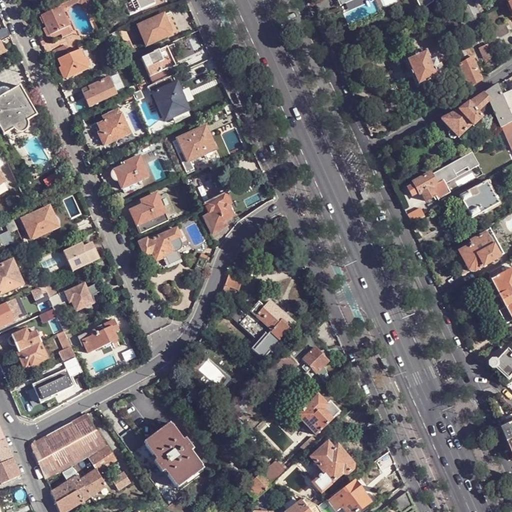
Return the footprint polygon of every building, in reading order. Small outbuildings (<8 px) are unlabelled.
[(133,0),(134,1),(126,4),(131,14),(153,5),(156,3),(154,0),(133,0)] [(154,0),(156,3),(153,5),(154,9),(168,3),(166,0),(154,0)] [(432,0),(424,0),(418,3),(421,10),(433,2),(432,0)] [(480,15),(472,0),(459,0),(468,21),(480,15)] [(46,27),(50,36),(60,31),(61,33),(63,37),(72,33),(69,27),(61,7),(41,16),(40,18),(42,24),(45,24),(46,27)] [(138,26),(146,45),(171,34),(171,33),(163,15),(138,26)] [(468,21),(472,30),(484,24),(480,15),(468,21)] [(51,38),(50,36),(46,27),(42,28),(46,36),(51,38)] [(118,31),(112,34),(115,40),(121,37),(118,31)] [(126,49),(134,46),(131,38),(122,41),(126,49)] [(466,42),(459,45),(464,56),(467,61),(472,57),(466,42)] [(492,42),(479,47),(486,62),(497,53),(492,42)] [(67,50),(64,45),(54,49),(57,55),(67,50)] [(136,45),(134,46),(126,49),(130,57),(140,53),(136,45)] [(170,45),(166,47),(175,66),(178,64),(170,45)] [(166,47),(141,59),(151,82),(152,84),(172,76),(169,69),(175,66),(166,47)] [(66,79),(88,69),(88,68),(89,67),(90,66),(82,49),(58,60),(66,79)] [(407,54),(409,59),(419,55),(417,50),(407,54)] [(417,86),(437,77),(437,76),(444,73),(440,63),(437,64),(435,59),(430,61),(426,51),(419,55),(409,59),(405,61),(417,86)] [(459,65),(469,87),(481,79),(472,57),(467,61),(459,65)] [(175,84),(172,76),(152,84),(146,87),(150,95),(152,95),(152,94),(175,84)] [(109,78),(93,85),(82,90),(83,94),(89,108),(117,95),(109,78)] [(188,111),(176,83),(175,84),(152,94),(152,95),(164,121),(172,118),(187,111),(188,111)] [(483,121),(475,113),(487,101),(500,127),(507,124),(511,120),(511,117),(502,95),(497,84),(468,104),(467,104),(458,110),(440,120),(450,130),(448,132),(449,135),(451,137),(454,138),(454,139),(457,136),(458,137),(471,125),(475,129),(483,121)] [(20,86),(10,92),(9,90),(8,89),(6,88),(4,88),(1,88),(0,88),(0,128),(4,135),(37,115),(20,86)] [(140,90),(132,93),(133,97),(134,100),(143,96),(140,90)] [(502,95),(511,117),(511,90),(502,95)] [(132,93),(123,98),(125,101),(133,97),(132,93)] [(98,125),(102,135),(100,136),(104,146),(114,141),(130,134),(121,115),(120,115),(118,111),(116,112),(116,111),(113,111),(107,114),(106,116),(103,118),(104,122),(98,125)] [(189,117),(187,111),(172,118),(174,124),(189,117)] [(28,121),(14,130),(16,132),(18,133),(20,134),(23,133),(24,133),(26,131),(28,130),(28,128),(29,125),(29,123),(28,122),(28,121)] [(130,134),(136,136),(132,127),(127,129),(130,134)] [(177,139),(187,163),(206,154),(205,151),(215,146),(209,133),(206,135),(203,127),(177,139)] [(136,136),(130,134),(114,141),(116,146),(136,136)] [(218,152),(216,149),(206,154),(187,163),(189,165),(218,152)] [(436,196),(431,187),(436,185),(438,183),(444,181),(477,163),(471,153),(431,174),(430,173),(413,183),(414,184),(408,188),(412,196),(419,192),(420,194),(422,193),(427,201),(436,196)] [(140,156),(126,163),(125,161),(112,167),(112,169),(112,170),(111,173),(112,176),(114,179),(118,180),(122,189),(123,189),(139,181),(149,177),(140,156)] [(183,171),(187,180),(194,177),(190,168),(183,171)] [(56,174),(44,181),(49,190),(61,183),(56,174)] [(141,186),(139,181),(123,189),(125,193),(141,186)] [(436,185),(431,187),(436,196),(438,199),(450,192),(444,181),(438,183),(436,185)] [(498,203),(486,181),(459,196),(471,217),(498,203)] [(203,204),(209,214),(204,217),(212,234),(227,226),(226,225),(233,222),(231,217),(233,217),(228,206),(230,204),(224,192),(203,204)] [(156,194),(141,201),(142,202),(143,205),(131,211),(141,233),(168,221),(156,194)] [(129,207),(131,211),(143,205),(142,202),(129,207)] [(230,204),(228,206),(233,217),(236,215),(230,204)] [(59,227),(49,207),(39,212),(22,220),(31,240),(59,227)] [(407,215),(411,223),(424,215),(420,208),(407,215)] [(18,229),(13,218),(7,220),(12,232),(18,229)] [(462,227),(467,238),(474,234),(468,224),(462,227)] [(484,230),(485,233),(499,257),(505,254),(489,227),(484,230)] [(177,252),(179,251),(181,249),(182,246),(181,242),(179,238),(180,238),(176,229),(148,241),(146,239),(138,242),(144,253),(150,250),(152,253),(155,261),(165,257),(177,252)] [(0,244),(2,244),(5,249),(14,245),(8,231),(0,235),(0,244)] [(459,252),(468,269),(469,269),(473,270),(476,270),(499,257),(485,233),(468,242),(471,246),(459,252)] [(100,258),(92,242),(83,246),(82,243),(63,251),(72,271),(100,258)] [(181,260),(177,252),(165,257),(169,265),(181,260)] [(157,265),(155,261),(152,253),(146,256),(151,268),(154,267),(157,266),(157,265)] [(161,272),(169,265),(165,257),(155,261),(157,265),(161,272)] [(201,258),(197,267),(204,270),(207,262),(201,258)] [(0,294),(23,284),(12,260),(0,265),(0,294)] [(169,265),(161,272),(182,262),(181,260),(169,265)] [(511,268),(507,261),(486,273),(492,283),(485,286),(492,299),(498,296),(504,308),(498,311),(505,324),(511,321),(511,322),(511,268)] [(228,273),(224,286),(229,288),(238,291),(243,279),(228,273)] [(49,298),(58,293),(53,283),(44,288),(49,298)] [(43,313),(54,309),(53,307),(49,298),(44,288),(44,285),(36,289),(43,305),(40,306),(43,313)] [(65,293),(69,303),(72,302),(76,311),(87,307),(88,311),(95,308),(93,304),(101,301),(99,294),(95,285),(87,289),(84,285),(65,293)] [(229,288),(224,286),(219,299),(218,303),(224,304),(229,288)] [(36,289),(33,290),(40,306),(43,305),(36,289)] [(10,301),(6,303),(13,321),(18,319),(24,316),(16,298),(10,301)] [(295,325),(269,301),(263,307),(251,320),(255,324),(259,320),(271,331),(270,333),(279,341),(290,329),(291,329),(295,325)] [(0,326),(13,321),(6,303),(0,305),(0,326)] [(259,320),(255,324),(251,320),(263,307),(258,303),(238,325),(253,339),(245,354),(257,365),(267,354),(269,356),(281,344),(279,341),(270,333),(271,331),(259,320)] [(59,304),(53,307),(54,309),(59,321),(60,323),(66,320),(59,304)] [(59,321),(54,309),(43,313),(39,315),(45,327),(59,321)] [(114,321),(82,335),(86,343),(84,343),(86,348),(88,353),(112,341),(111,339),(116,337),(114,333),(118,331),(114,321)] [(27,330),(11,337),(9,338),(9,341),(10,344),(13,346),(16,346),(19,352),(41,342),(37,332),(29,336),(27,330)] [(67,339),(64,332),(60,334),(67,350),(71,348),(67,339)] [(309,333),(286,354),(291,359),(301,369),(312,381),(315,384),(320,390),(327,383),(329,381),(323,367),(315,375),(301,360),(314,348),(309,333)] [(48,358),(41,342),(19,352),(18,352),(19,353),(18,353),(25,369),(32,365),(41,361),(48,358)] [(59,353),(63,363),(71,359),(76,357),(71,348),(67,350),(59,353)] [(323,367),(327,363),(314,348),(301,360),(315,375),(323,367)] [(511,353),(509,350),(497,362),(496,361),(493,361),(491,364),(491,366),(494,368),(496,368),(497,367),(509,379),(511,375),(511,353)] [(275,382),(290,369),(295,374),(301,369),(291,359),(286,354),(266,373),(275,382)] [(83,372),(76,357),(71,359),(63,363),(62,363),(65,369),(66,369),(74,387),(76,385),(72,376),(83,372)] [(40,404),(51,398),(51,397),(67,390),(74,387),(66,369),(65,369),(32,385),(40,404)] [(266,373),(243,394),(252,404),(275,382),(266,373)] [(51,397),(51,398),(67,392),(67,390),(51,397)] [(316,435),(340,413),(329,402),(325,405),(317,396),(297,416),(316,435)] [(350,424),(369,409),(366,403),(364,398),(345,417),(350,424)] [(84,415),(34,443),(33,443),(32,445),(32,447),(45,480),(71,466),(76,463),(87,457),(89,460),(106,448),(84,415)] [(511,451),(511,415),(499,422),(505,435),(511,451)] [(144,443),(145,444),(171,426),(170,423),(144,443)] [(145,444),(145,445),(175,486),(176,485),(202,467),(202,466),(191,451),(183,441),(172,425),(171,426),(145,444)] [(170,505),(183,496),(177,488),(176,485),(175,486),(145,445),(145,444),(144,443),(132,428),(120,437),(170,505)] [(305,453),(317,442),(312,436),(300,447),(305,453)] [(0,464),(13,459),(4,438),(0,439),(0,464)] [(186,439),(183,441),(191,451),(194,449),(186,439)] [(337,447),(333,442),(328,446),(333,451),(337,447)] [(388,450),(385,442),(370,452),(375,460),(388,450)] [(311,458),(325,474),(314,483),(320,491),(342,474),(346,474),(352,470),(352,465),(351,463),(352,462),(347,456),(345,457),(337,447),(333,451),(328,446),(327,444),(311,458)] [(115,460),(106,448),(89,460),(96,470),(97,472),(115,460)] [(376,462),(379,469),(393,461),(389,452),(376,462)] [(76,463),(85,478),(96,470),(89,460),(87,457),(76,463)] [(13,459),(0,464),(0,482),(1,483),(18,476),(19,478),(21,477),(13,459)] [(260,476),(269,487),(273,484),(285,472),(276,463),(260,476)] [(203,469),(202,467),(176,485),(177,488),(203,469)] [(82,502),(106,486),(97,472),(96,470),(85,478),(80,481),(77,476),(72,479),(71,476),(65,479),(67,482),(61,486),(61,487),(67,496),(75,491),(82,502)] [(122,471),(110,479),(117,490),(129,483),(122,471)] [(269,487),(260,476),(253,482),(255,485),(246,492),(253,502),(269,487)] [(356,511),(369,503),(354,483),(335,497),(334,498),(328,501),(335,511),(342,508),(344,511),(356,511)] [(55,504),(67,496),(61,487),(51,494),(55,504)] [(66,511),(82,502),(75,491),(67,496),(55,504),(57,511),(66,511)] [(413,505),(407,492),(393,502),(400,511),(404,511),(413,506),(413,505)] [(316,507),(303,500),(287,511),(285,511),(284,509),(282,511),(318,511),(318,510),(316,507)] [(324,501),(316,507),(318,510),(326,504),(324,501)]
